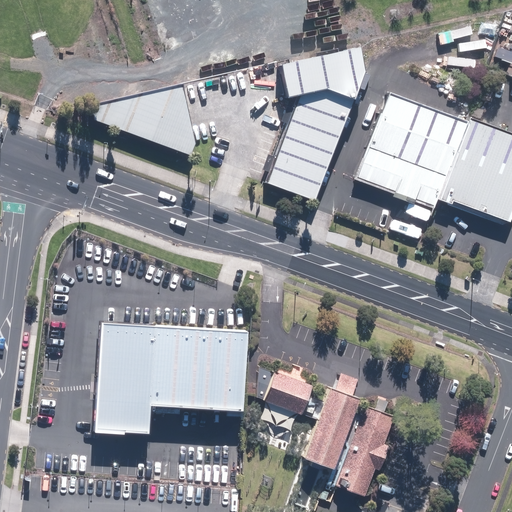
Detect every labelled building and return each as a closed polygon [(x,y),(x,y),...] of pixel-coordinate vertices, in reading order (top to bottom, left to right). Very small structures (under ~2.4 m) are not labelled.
[(300,93),(266,182),(316,199),(366,70),(362,46),(282,64),(290,97),(300,93)] [(93,103),(96,119),(191,155),(197,142),(196,139),(184,83),(93,103)] [(511,211),(511,139),(388,95),(355,185),(432,213),(438,197),(508,223),(511,211)] [(246,327),(102,317),(94,424),(149,428),(151,399),(240,406),(246,327)] [(310,386),(269,371),(258,402),(298,417),(310,386)] [(356,400),(326,389),(301,457),(331,468),(356,400)] [(329,487),(359,498),(388,420),(359,409),(329,487)]
